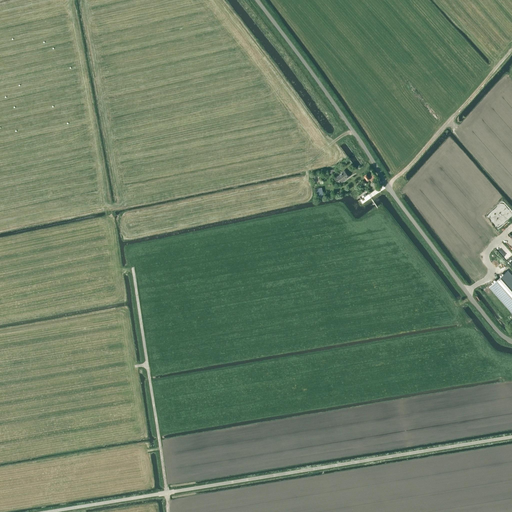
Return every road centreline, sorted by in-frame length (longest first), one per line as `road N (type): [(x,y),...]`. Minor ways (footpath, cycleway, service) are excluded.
road 1 (unclassified): [(47,511),(511,437)]
road 2 (unclassified): [(511,341),(466,292),(256,0)]
